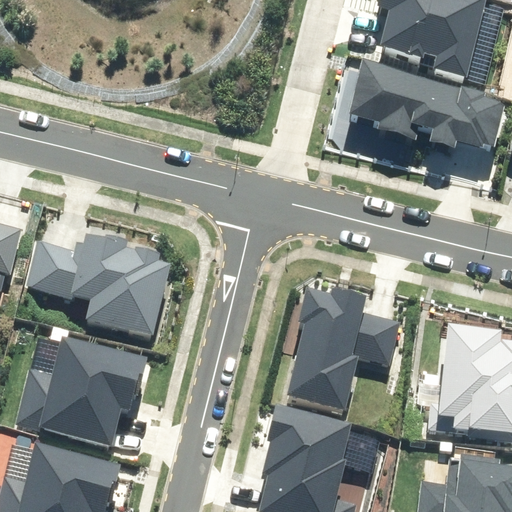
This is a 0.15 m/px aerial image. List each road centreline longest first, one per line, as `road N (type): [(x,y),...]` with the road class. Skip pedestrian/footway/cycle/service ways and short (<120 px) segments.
road 1 (residential): [(187,511),(267,204)]
road 2 (residential): [(0,133),(267,204)]
road 3 (residential): [(267,204),(511,265)]
road 4 (residential): [(323,0),(267,204)]
